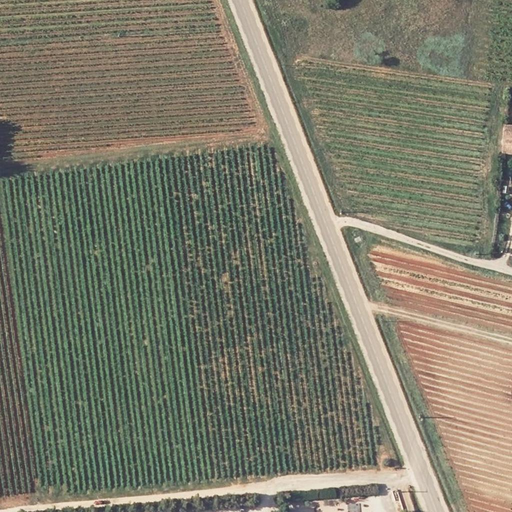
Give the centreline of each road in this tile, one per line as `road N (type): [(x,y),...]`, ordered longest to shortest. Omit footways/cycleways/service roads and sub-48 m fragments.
road 1 (unclassified): [(422,474),(0,510)]
road 2 (tertiary): [(326,225),(422,474)]
road 3 (tertiary): [(240,0),(326,225)]
road 4 (unclassified): [(500,267),(352,223),(326,225)]
